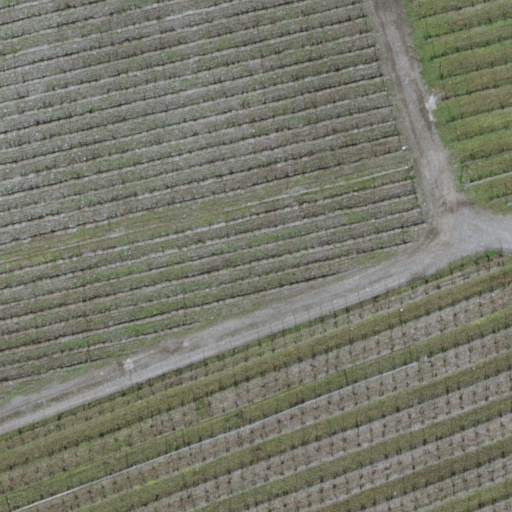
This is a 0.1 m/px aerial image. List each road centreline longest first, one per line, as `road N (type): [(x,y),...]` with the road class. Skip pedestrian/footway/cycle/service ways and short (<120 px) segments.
road 1 (track): [(456,246),(0,427)]
road 2 (track): [(511,233),(491,231),(456,246),(385,0)]
